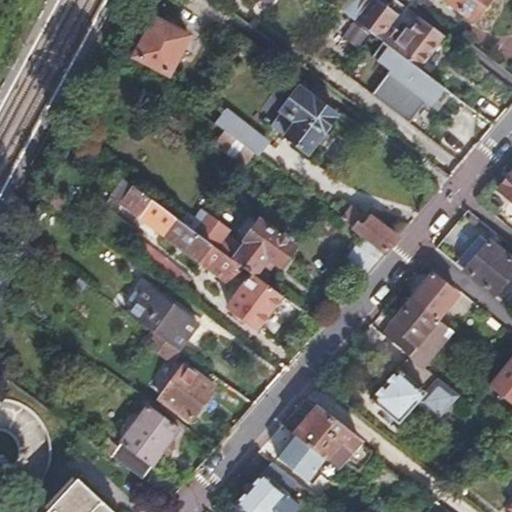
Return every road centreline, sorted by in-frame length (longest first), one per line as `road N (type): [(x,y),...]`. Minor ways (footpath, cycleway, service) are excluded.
road 1 (residential): [(406,240),(179,511)]
road 2 (residential): [(511,118),(406,240)]
road 3 (residential): [(511,322),(406,240)]
